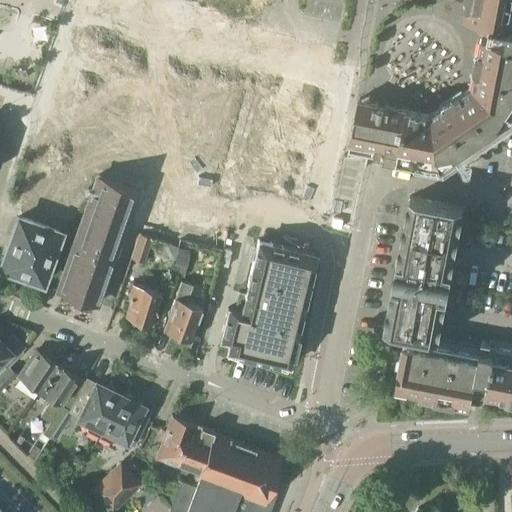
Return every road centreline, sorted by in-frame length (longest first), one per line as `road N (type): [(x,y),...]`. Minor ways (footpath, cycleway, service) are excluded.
road 1 (residential): [(511,202),(372,178),(329,408)]
road 2 (residential): [(329,408),(293,413),(0,304)]
road 3 (residential): [(354,448),(511,442)]
